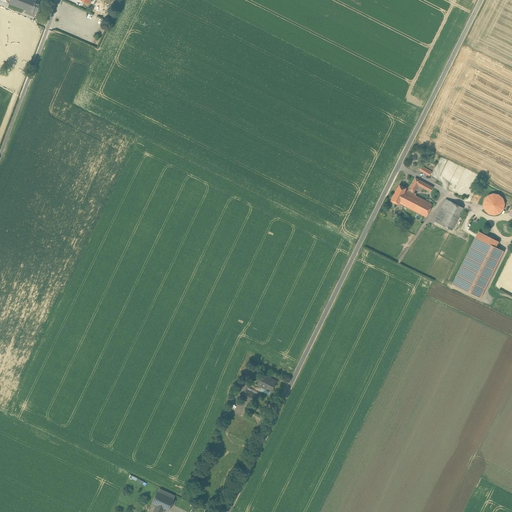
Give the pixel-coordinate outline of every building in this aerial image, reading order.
[(10,0),(9,4),(27,11),(31,0),(10,0)] [(40,0),(31,0),(27,11),(39,15),(44,1),(40,0)] [(432,171),(422,166),(420,171),(429,176),(432,171)] [(415,178),(409,188),(407,191),(405,190),(398,203),(413,210),(420,198),(413,194),(418,185),(419,186),(421,181),(415,178)] [(433,187),(421,181),(419,186),(430,192),(433,187)] [(399,185),(391,200),(398,204),(398,203),(405,190),(406,188),(399,185)] [(498,195),(493,194),(488,195),(484,199),(483,205),(485,210),(489,213),(494,214),(499,213),(503,209),(504,203),(502,198),(498,195)] [(420,198),(413,210),(426,217),(432,204),(420,198)] [(451,202),(446,199),(441,208),(447,211),(451,202)] [(451,202),(447,211),(441,208),(436,218),(442,221),(440,224),(452,230),(463,208),(451,202)] [(497,242),(479,232),(453,284),(480,297),(503,251),(495,247),(497,242)] [(278,381),(264,374),(259,384),(272,391),(278,381)] [(259,395),(247,389),(243,398),(254,403),(259,395)] [(142,484),(143,481),(132,475),(130,478),(142,484)] [(175,495),(160,488),(158,492),(174,499),(175,495)] [(156,505),(164,509),(169,511),(174,499),(158,492),(157,492),(152,503),(156,505)]
